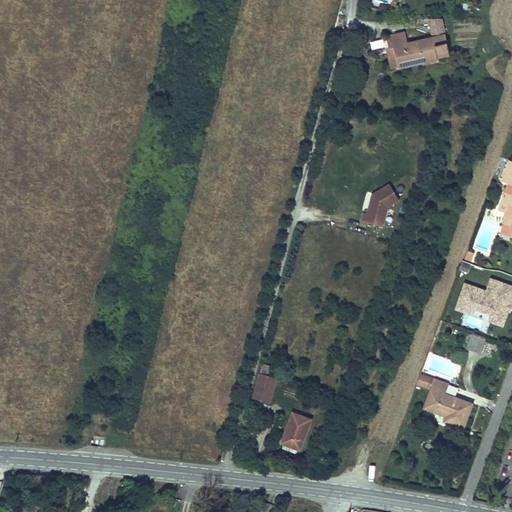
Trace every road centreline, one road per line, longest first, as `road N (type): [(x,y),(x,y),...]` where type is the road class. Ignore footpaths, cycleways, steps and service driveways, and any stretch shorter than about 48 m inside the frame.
road 1 (secondary): [(0,456),(224,476),(462,511)]
road 2 (unclassified): [(511,374),(462,511)]
